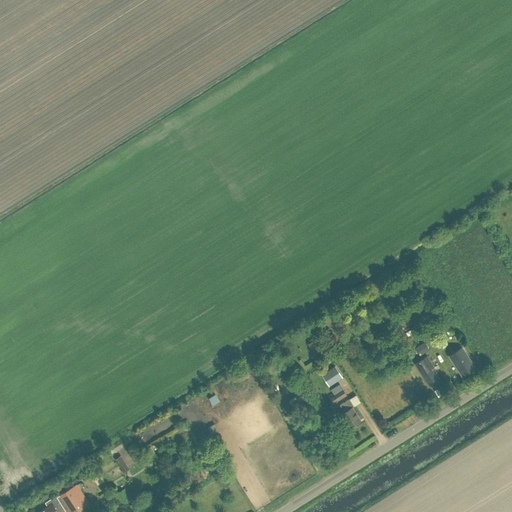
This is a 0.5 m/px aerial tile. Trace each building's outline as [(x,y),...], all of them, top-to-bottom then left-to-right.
[(308,344),(314,354),(320,351),(314,340),(308,344)] [(424,342),(415,348),(420,355),(428,350),(424,342)] [(461,376),(474,368),(467,358),(468,356),(462,347),(449,356),(461,376)] [(429,386),(438,380),(431,369),(434,367),(427,356),(414,363),(429,386)] [(329,387),(342,378),(335,366),(321,375),(329,387)] [(333,394),(328,397),(332,404),(346,395),(342,389),(339,384),(330,389),(333,394)] [(292,407),(307,398),(303,392),(288,401),(292,407)] [(349,399),(343,402),(339,405),(344,412),(341,414),(349,427),(360,420),(352,407),(354,406),(349,399)] [(111,453),(131,440),(128,435),(108,448),(111,453)] [(123,472),(129,469),(120,455),(115,458),(123,472)] [(81,494),(76,486),(75,484),(56,497),(55,496),(48,501),(50,504),(37,511),(61,511),(64,510),(65,511),(74,511),(88,503),(81,494)]
